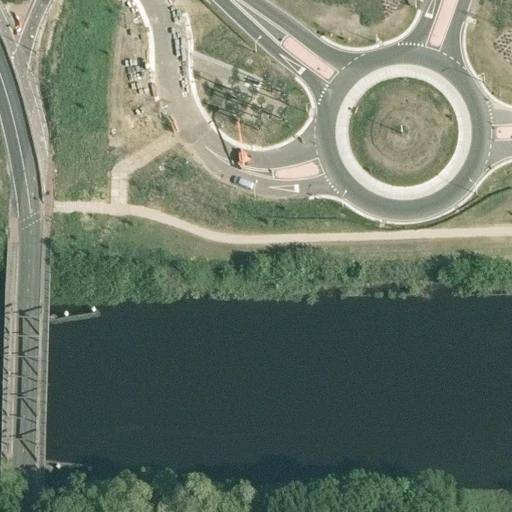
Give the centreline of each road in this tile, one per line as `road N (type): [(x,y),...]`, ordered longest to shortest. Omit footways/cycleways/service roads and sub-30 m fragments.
road 1 (unclassified): [(150,0),(177,108),(198,140),(231,166)]
road 2 (primary): [(344,184),(373,205),(418,209),(457,188),(477,158)]
road 3 (primary): [(361,65),(239,2)]
road 4 (primary): [(239,2),(329,104)]
